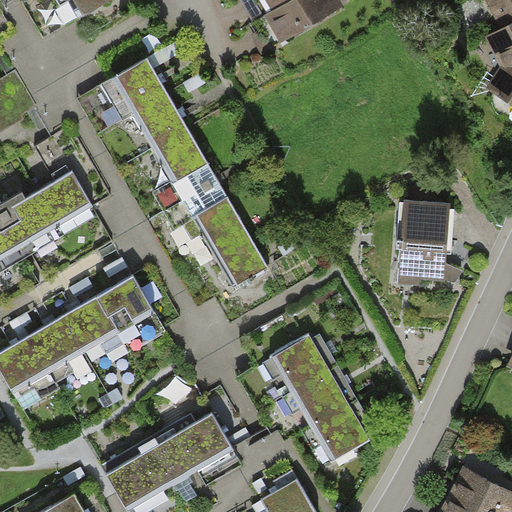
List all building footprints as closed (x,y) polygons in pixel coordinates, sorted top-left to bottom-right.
[(67,0),(79,21),(114,2),(113,0),(67,0)] [(253,0),(256,5),(263,17),(257,21),(265,34),(272,46),(338,7),(334,0),(253,0)] [(511,0),(490,0),(508,30),(493,36),(507,67),(495,90),(511,100),(511,0)] [(179,190),(235,289),(270,270),(178,106),(159,72),(151,57),(116,77),(179,190)] [(0,126),(37,106),(17,71),(0,80),(0,126)] [(0,214),(0,264),(94,210),(72,173),(2,214),(0,214)] [(455,204),(403,199),(396,281),(449,286),(455,204)] [(82,306),(49,325),(12,346),(0,353),(0,372),(14,395),(103,344),(111,359),(164,328),(156,313),(134,276),(124,282),(82,306)] [(293,309),(239,339),(254,366),(238,375),(278,445),(302,432),(312,450),(324,444),(334,460),(377,435),(366,416),(346,381),(328,348),(317,330),(308,335),(293,309)] [(110,474),(131,511),(183,481),(236,450),(214,413),(110,474)] [(509,511),(511,509),(511,489),(447,461),(424,511),(509,511)] [(273,511),(320,511),(300,477),(288,484),(265,497),(273,511)] [(85,511),(84,509),(74,492),(38,511),(85,511)]
